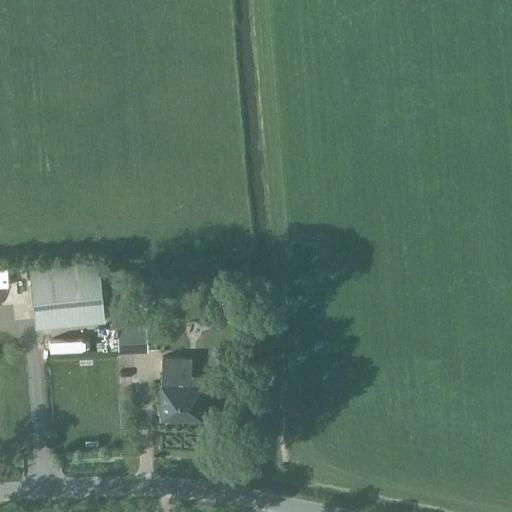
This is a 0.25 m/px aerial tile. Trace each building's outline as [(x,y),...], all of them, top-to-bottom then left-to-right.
[(97,260),(29,266),(30,276),(34,326),(102,321),(98,271),(97,260)] [(229,293),(217,309),(233,320),(244,304),(229,293)] [(147,323),(119,323),(119,350),(147,349),(147,323)] [(163,355),(162,418),(203,418),(203,374),(191,373),(191,355),(163,355)] [(236,356),(220,357),(220,369),(237,368),(236,356)]
